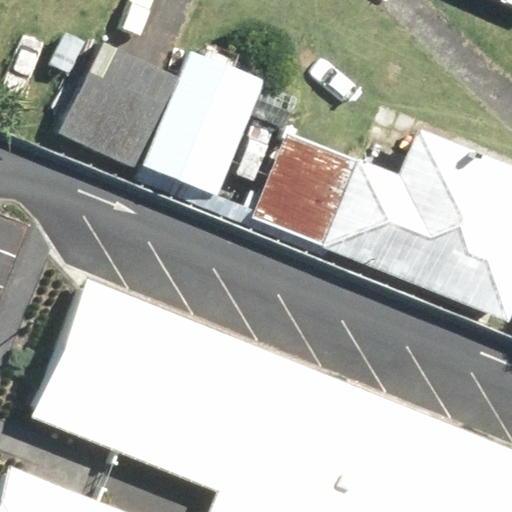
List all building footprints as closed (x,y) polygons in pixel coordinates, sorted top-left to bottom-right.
[(176,72),(104,39),(99,48),(66,33),(51,67),(83,82),(59,134),(132,167),(176,72)] [(270,78),(191,46),(144,165),(223,196),(270,78)] [(354,159),(286,130),(251,213),(504,323),(511,305),(511,162),(377,104),(354,159)] [(185,227),(110,198),(93,242),(167,271),(185,227)] [(120,511),(3,465),(0,471),(0,511),(511,511),(511,450),(78,278),(22,416),(210,490),(200,511),(120,511)]
